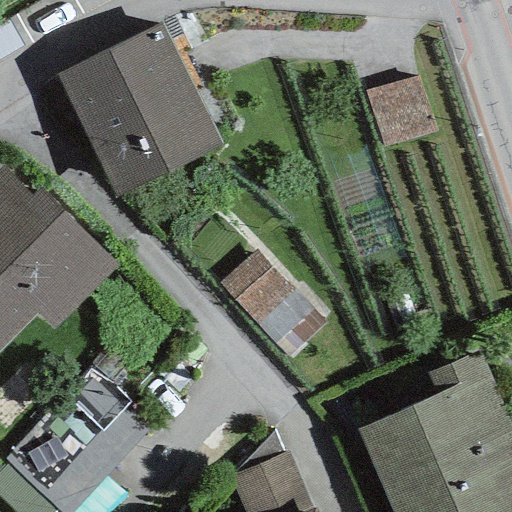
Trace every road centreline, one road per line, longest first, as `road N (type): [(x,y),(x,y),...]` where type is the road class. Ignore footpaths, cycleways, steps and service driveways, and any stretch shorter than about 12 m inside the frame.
road 1 (unclassified): [(0,85),(146,0)]
road 2 (residential): [(472,0),(511,125)]
